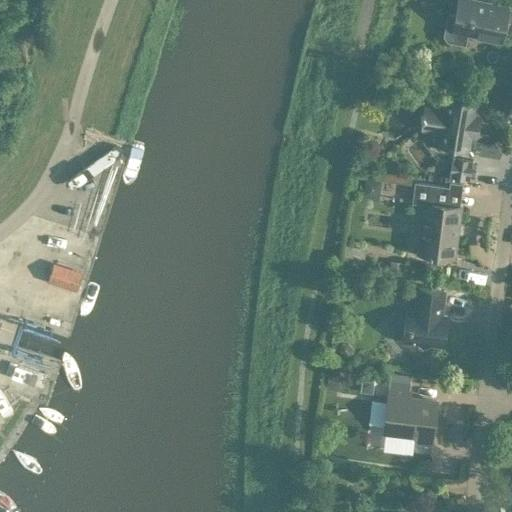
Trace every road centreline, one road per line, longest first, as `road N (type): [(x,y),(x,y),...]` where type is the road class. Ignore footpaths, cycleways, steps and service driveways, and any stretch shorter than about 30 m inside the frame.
road 1 (unclassified): [(0,231),(39,194),(112,0)]
road 2 (residential): [(486,399),(511,154)]
